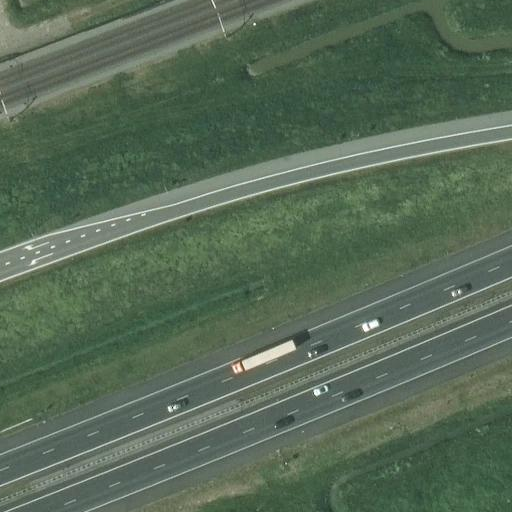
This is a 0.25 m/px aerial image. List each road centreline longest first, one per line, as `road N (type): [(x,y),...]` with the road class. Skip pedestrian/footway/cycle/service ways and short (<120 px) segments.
road 1 (motorway): [(511,260),(0,470)]
road 2 (motorway): [(511,130),(238,190),(0,271)]
road 3 (motorway): [(43,511),(511,319)]
